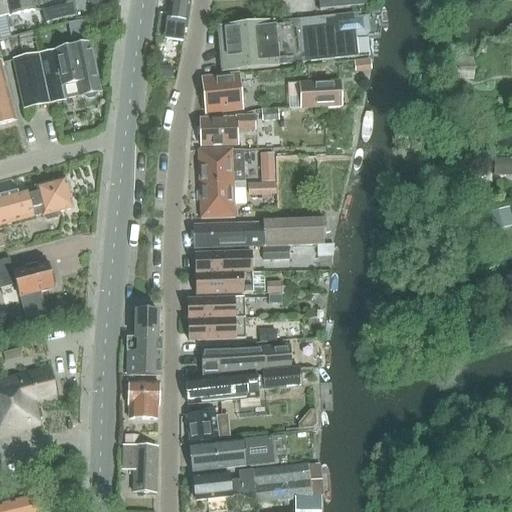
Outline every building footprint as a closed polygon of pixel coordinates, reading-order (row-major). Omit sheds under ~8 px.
[(0,0),(0,27),(8,26),(6,18),(34,11),(31,0),(0,0)] [(100,0),(94,0),(90,1),(93,11),(102,8),(100,0)] [(161,23),(158,40),(182,44),(184,31),(186,32),(190,0),(172,0),(170,24),(161,23)] [(318,0),(319,12),(371,8),(369,0),(318,0)] [(73,4),(42,12),(45,25),(76,17),(73,4)] [(358,59),(353,16),(274,25),(274,23),(217,29),(221,75),(278,69),(278,67),(358,59)] [(90,45),(13,62),(23,110),(50,105),(65,102),(84,97),(89,101),(95,100),(98,95),(101,94),(90,45)] [(450,59),(451,82),(472,82),(471,59),(450,59)] [(0,126),(15,122),(0,64),(0,126)] [(206,116),(242,112),(238,77),(203,81),(206,116)] [(301,111),(341,109),(340,84),(300,86),(301,111)] [(278,113),(262,114),(263,124),(278,122),(278,113)] [(201,149),(237,147),(237,133),(255,132),(254,122),(258,122),(258,118),(236,119),(236,120),(200,121),(201,149)] [(244,159),(232,160),(232,151),(198,153),(199,187),(245,185),(244,159)] [(511,161),(496,161),(496,173),(511,173),(511,161)] [(274,174),(262,175),(262,185),(275,184),(274,174)] [(65,180),(27,191),(0,198),(0,227),(34,218),(32,211),(40,209),(43,218),(47,221),(57,219),(59,214),(73,210),(65,180)] [(245,185),(199,187),(200,221),(235,219),(234,203),(245,203),(245,185)] [(259,198),(259,186),(250,186),(250,198),(259,198)] [(488,215),(489,219),(492,233),(511,227),(511,226),(507,209),(488,215)] [(323,237),(323,219),(263,220),(263,226),(194,228),(194,251),(261,249),(324,247),(324,245),(332,245),(332,237),(323,237)] [(262,262),(289,261),(288,249),(262,250),(262,262)] [(195,277),(252,275),(251,255),(195,256),(195,277)] [(0,289),(15,286),(19,299),(20,299),(53,291),(46,265),(13,274),(10,260),(0,262),(0,289)] [(252,275),(195,277),(196,297),(253,296),(252,275)] [(280,285),(267,285),(267,296),(281,296),(280,285)] [(188,323),(244,321),(244,300),(187,302),(188,323)] [(157,342),(158,314),(135,313),(134,349),(128,349),(127,377),(160,378),(161,342),(157,342)] [(244,321),(188,323),(188,343),(245,341),(244,321)] [(276,333),(259,333),(260,345),(276,345),(276,333)] [(220,377),(290,371),(290,370),(289,348),(264,350),(201,353),(202,378),(220,376),(220,377)] [(0,436),(39,427),(38,422),(42,419),(40,411),(35,409),(34,402),(55,397),(49,369),(0,380),(0,436)] [(290,370),(290,371),(262,373),(263,378),(256,379),(256,376),(185,383),(188,407),(258,400),(257,392),(300,388),(298,369),(290,370)] [(158,421),(158,408),(159,385),(129,385),(128,408),(128,421),(158,421)] [(190,445),(218,442),(214,415),(186,418),(190,445)] [(125,436),(124,445),(138,445),(139,436),(125,436)] [(193,474),(274,466),(271,439),(190,447),(193,474)] [(156,495),(158,449),(125,448),(125,464),(134,464),(133,494),(156,495)] [(496,464),(501,479),(511,475),(511,474),(507,461),(496,464)] [(255,505),(287,502),(287,509),(294,509),(293,511),(320,511),(321,496),(317,466),(314,466),(239,474),(239,482),(229,483),(228,475),(193,479),(196,502),(238,498),(255,503),(255,505)] [(0,511),(33,511),(30,501),(0,507),(0,511)]
